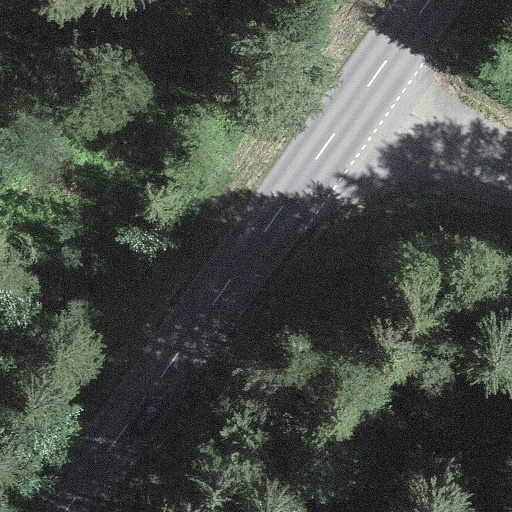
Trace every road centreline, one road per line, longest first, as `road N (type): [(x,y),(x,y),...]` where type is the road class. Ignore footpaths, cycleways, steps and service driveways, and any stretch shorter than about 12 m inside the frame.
road 1 (secondary): [(69,511),(434,0)]
road 2 (track): [(360,104),(488,172),(511,174)]
